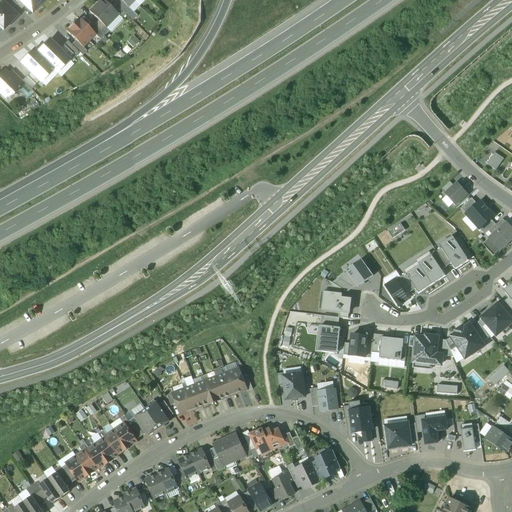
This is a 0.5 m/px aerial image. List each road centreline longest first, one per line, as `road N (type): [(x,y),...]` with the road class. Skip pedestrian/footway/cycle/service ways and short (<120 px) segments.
road 1 (secondary): [(398,96),(191,280),(97,338),(0,376)]
road 2 (motorway): [(0,235),(301,61),(388,0)]
road 3 (residential): [(368,479),(351,452),(309,422),(256,413),(146,458),(76,511)]
road 4 (motorway): [(348,0),(90,157)]
road 5 (motorway): [(226,0),(184,75),(90,157)]
road 6 (residential): [(398,96),(511,204)]
road 7 (secondary): [(510,0),(398,96)]
road 8 (residential): [(368,479),(420,464),(496,475)]
